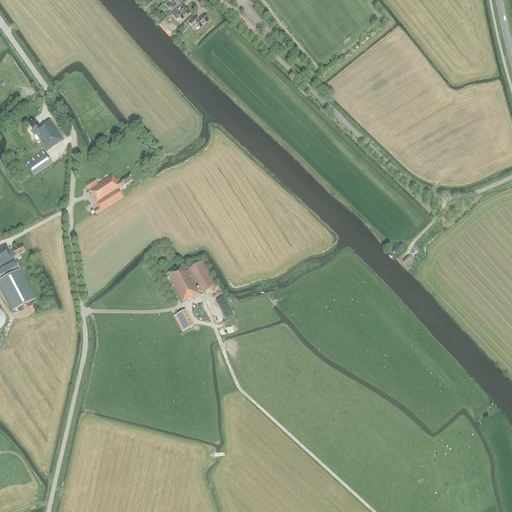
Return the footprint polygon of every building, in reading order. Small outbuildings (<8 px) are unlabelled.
[(172,11),(179,5),(183,1),(181,0),(168,0),(170,3),(167,6),(172,11)] [(190,13),(184,7),(179,12),(177,9),(171,14),(175,17),(177,15),(182,20),(190,13)] [(196,17),(189,23),(193,28),(197,24),(201,28),(209,21),(204,15),(198,20),(196,17)] [(33,130),(47,151),(63,140),(49,120),(46,122),(40,126),(38,123),(37,123),(35,120),(29,124),(33,130)] [(46,154),(28,166),(34,176),(53,164),(46,154)] [(118,190),(133,180),(129,175),(118,182),(113,175),(97,185),(94,180),(85,185),(89,190),(91,194),(90,195),(99,208),(94,211),(97,215),(123,197),(118,190)] [(396,254),(404,247),(400,243),(392,250),(396,254)] [(16,256),(25,252),(22,245),(13,250),(10,252),(6,244),(0,247),(0,275),(17,266),(14,259),(15,258),(14,257),(16,256)] [(412,259),(409,256),(403,261),(403,262),(406,265),(412,259)] [(201,292),(215,284),(202,261),(188,269),(189,270),(187,271),(183,265),(168,273),(171,279),(170,279),(183,302),(187,299),(187,300),(199,294),(190,277),(192,276),(201,292)] [(0,285),(13,310),(36,298),(21,269),(0,279),(0,285)] [(231,306),(222,309),(225,318),(234,315),(231,306)] [(195,316),(197,318),(200,318),(203,317),(205,315),(205,312),(204,309),(202,307),(198,307),(196,308),(194,310),(193,313),(195,316)] [(183,332),(194,326),(185,310),(174,316),(183,332)]
